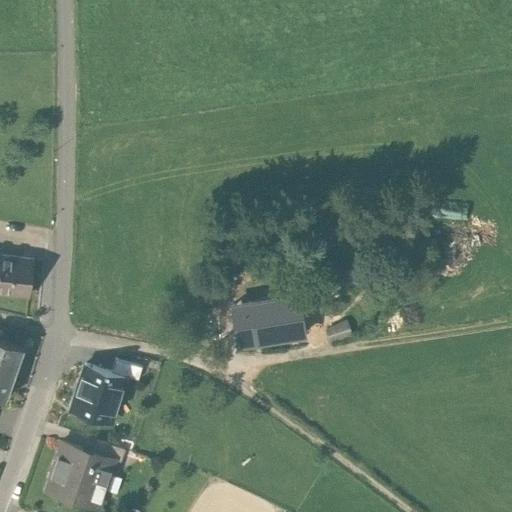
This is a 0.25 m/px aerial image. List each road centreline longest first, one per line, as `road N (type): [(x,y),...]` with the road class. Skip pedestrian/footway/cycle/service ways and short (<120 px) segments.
road 1 (unclassified): [(56,335),(71,117),(67,0)]
road 2 (track): [(227,366),(511,319)]
road 3 (track): [(227,366),(241,388),(407,511)]
road 4 (unclassified): [(56,335),(227,366)]
road 5 (residential): [(0,493),(56,335)]
